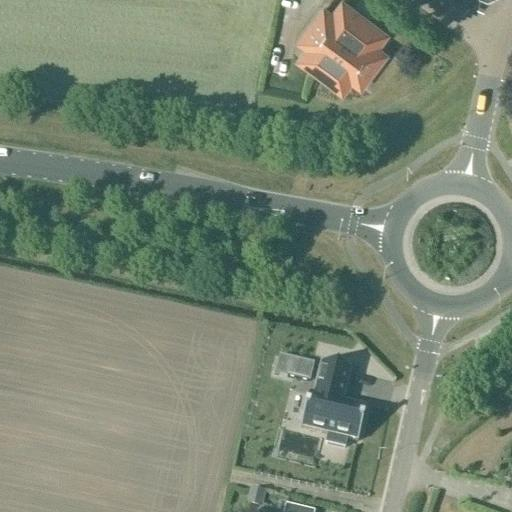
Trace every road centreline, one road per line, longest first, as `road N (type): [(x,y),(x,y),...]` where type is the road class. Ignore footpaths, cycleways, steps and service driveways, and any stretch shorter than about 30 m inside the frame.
road 1 (secondary): [(0,160),(395,232)]
road 2 (tertiary): [(389,511),(439,308)]
road 3 (tertiary): [(466,189),(500,40)]
